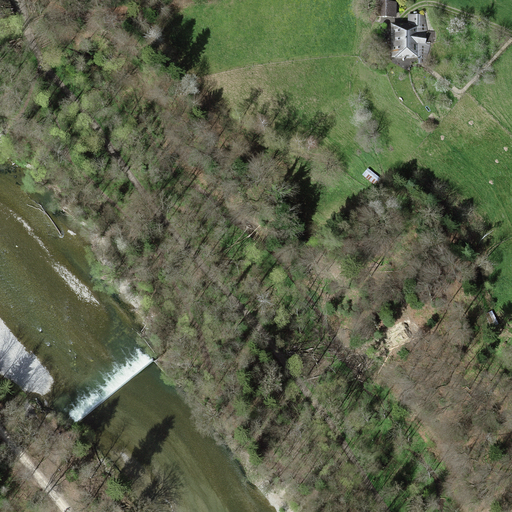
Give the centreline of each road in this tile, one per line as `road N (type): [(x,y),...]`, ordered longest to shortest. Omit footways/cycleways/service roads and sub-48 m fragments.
road 1 (track): [(10,0),(30,47),(76,105),(308,365),(386,511)]
road 2 (track): [(511,35),(426,1),(391,22)]
